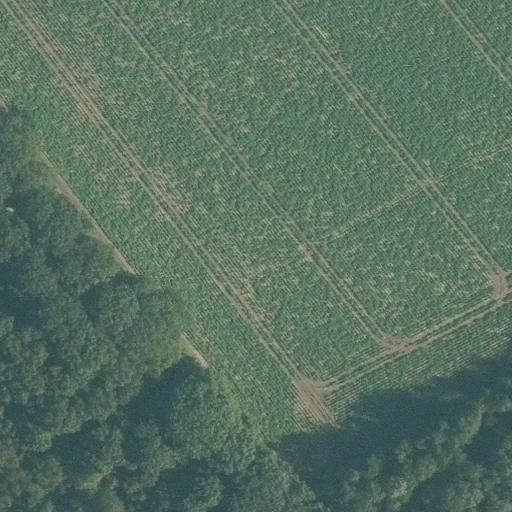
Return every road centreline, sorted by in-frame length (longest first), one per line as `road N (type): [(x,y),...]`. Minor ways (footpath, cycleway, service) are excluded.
road 1 (track): [(253,511),(0,172)]
road 2 (track): [(213,458),(179,468),(0,440)]
